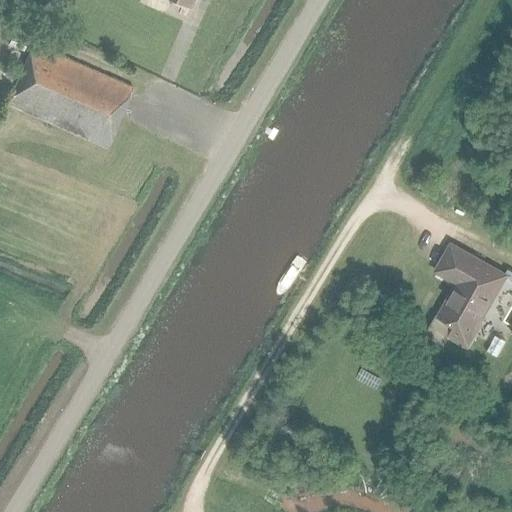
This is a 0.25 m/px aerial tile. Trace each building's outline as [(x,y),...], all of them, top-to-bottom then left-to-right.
[(164,0),(188,10),(192,0),(164,0)] [(5,107),(105,152),(133,91),(32,46),(5,107)] [(0,71),(0,79),(12,85),(15,78),(0,71)] [(436,317),(425,336),(443,347),(449,337),(466,347),(480,323),(478,322),(493,295),(488,292),(497,275),(502,278),(503,277),(451,248),(437,271),(459,284),(439,319),(436,317)] [(511,272),(506,269),(502,277),(511,281),(511,272)] [(295,434),(289,424),(276,432),(283,442),(295,434)]
